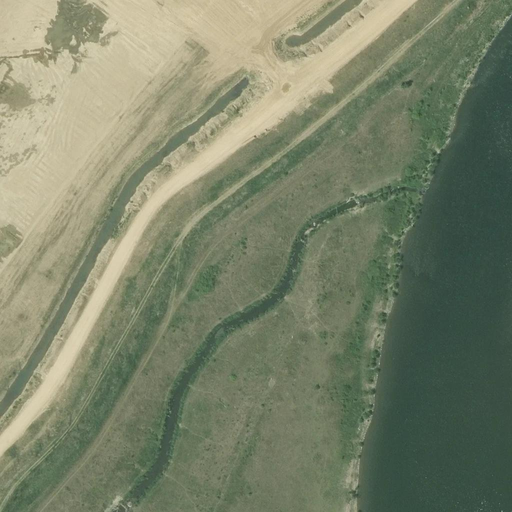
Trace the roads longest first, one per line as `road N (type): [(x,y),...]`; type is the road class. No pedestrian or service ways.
road 1 (track): [(458,0),(339,108),(189,225),(62,439),(1,511)]
road 2 (track): [(0,445),(34,405),(161,189),(398,0)]
road 3 (track): [(38,511),(98,441),(158,337),(170,313),(179,243)]
